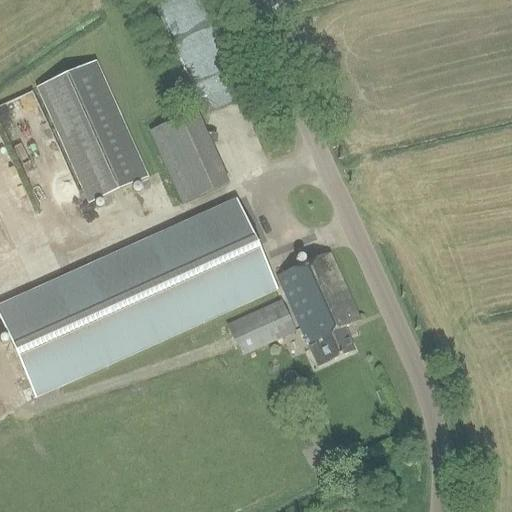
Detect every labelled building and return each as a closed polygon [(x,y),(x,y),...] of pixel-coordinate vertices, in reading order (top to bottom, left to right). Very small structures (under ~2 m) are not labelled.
[(92,208),(150,182),(99,67),(41,92),(92,208)] [(197,111),(149,132),(182,206),(230,184),(197,111)] [(50,206),(68,197),(64,189),(55,193),(51,186),(42,190),(50,206)] [(0,319),(38,402),(278,293),(240,207),(0,314),(0,319)] [(332,256),(280,280),(322,372),(359,354),(349,332),(363,326),(332,256)] [(281,301),(226,325),(241,358),(296,334),(281,301)]
